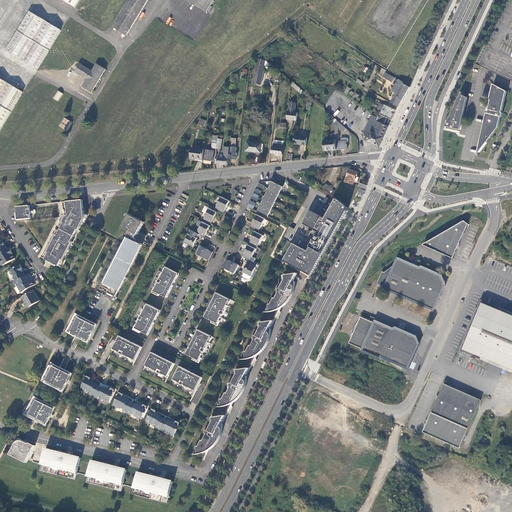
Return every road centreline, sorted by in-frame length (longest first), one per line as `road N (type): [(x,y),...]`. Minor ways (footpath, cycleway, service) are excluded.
road 1 (primary): [(383,175),(214,511)]
road 2 (residential): [(301,280),(202,476),(169,468)]
road 3 (residential): [(493,217),(404,417)]
road 4 (primary): [(298,367),(362,245),(411,188)]
road 5 (primary): [(423,164),(428,104),(475,0)]
road 6 (residential): [(169,468),(0,426)]
road 7 (primary): [(465,0),(393,153)]
road 8 (primary): [(226,511),(298,367)]
road 9 (secondary): [(253,170),(111,186)]
road 10 (residential): [(100,212),(56,297),(24,328)]
road 11 (residential): [(131,383),(194,415),(169,468)]
road 12 (residential): [(24,328),(131,383)]
road 13 (residential): [(207,279),(244,208),(253,170)]
